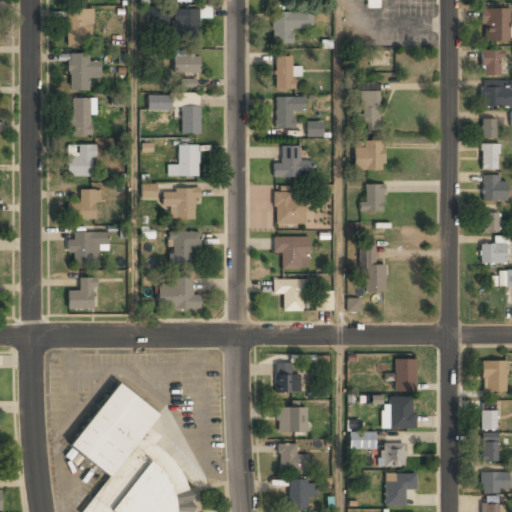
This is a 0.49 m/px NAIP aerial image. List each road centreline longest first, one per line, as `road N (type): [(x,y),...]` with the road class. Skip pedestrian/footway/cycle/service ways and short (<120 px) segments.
road 1 (residential): [(31,0),(31,336),(43,511)]
road 2 (residential): [(236,0),(237,404),(245,511)]
road 3 (residential): [(448,0),(448,511)]
road 4 (residential): [(511,336),(0,336)]
